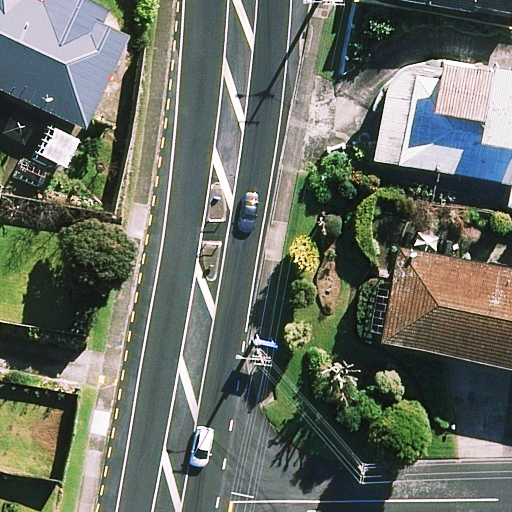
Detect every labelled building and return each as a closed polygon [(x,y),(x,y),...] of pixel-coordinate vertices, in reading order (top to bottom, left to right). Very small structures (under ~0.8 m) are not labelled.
[(23,0),(0,0),(0,98),(81,137),(128,38),(98,24),(104,11),(82,0),(39,0),(36,8),(24,2),(23,0)] [(511,0),(426,0),(511,14),(511,0)] [(511,69),(439,57),(435,75),(388,67),(373,157),(511,181),(508,204),(511,205),(511,69)] [(80,147),(41,125),(12,175),(38,190),(52,166),(65,173),(80,147)] [(511,268),(398,247),(381,339),(511,363),(511,268)]
